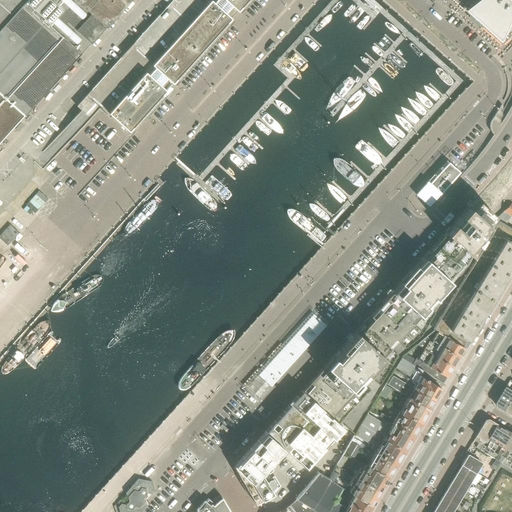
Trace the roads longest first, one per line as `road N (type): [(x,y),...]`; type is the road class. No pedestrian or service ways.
road 1 (unclassified): [(422,233),(392,208),(495,86),(488,68),(414,0)]
road 2 (residential): [(214,464),(422,233)]
road 3 (unclassified): [(281,0),(90,210)]
road 4 (unclassified): [(0,166),(148,0)]
road 5 (residential): [(422,233),(511,124)]
road 6 (unclassified): [(90,210),(0,316)]
road 7 (secondary): [(462,395),(391,511)]
road 8 (secondary): [(405,511),(473,401)]
